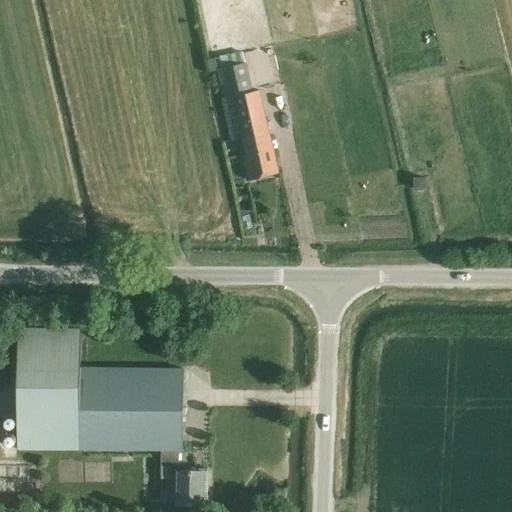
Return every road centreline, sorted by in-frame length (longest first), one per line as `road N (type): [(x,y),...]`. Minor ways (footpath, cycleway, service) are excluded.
road 1 (unclassified): [(329,274),(0,272)]
road 2 (unclassified): [(320,511),(329,274)]
road 3 (unclassified): [(511,276),(329,274)]
